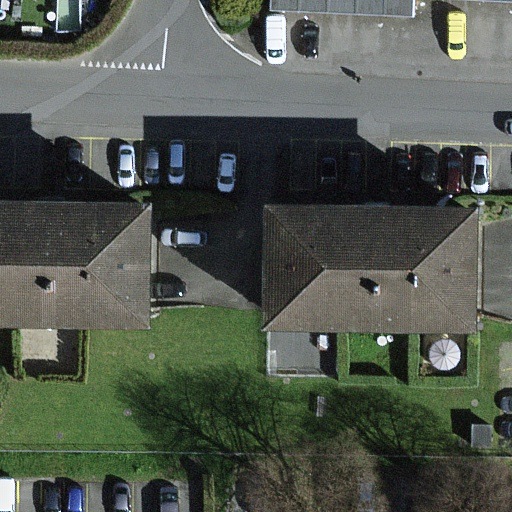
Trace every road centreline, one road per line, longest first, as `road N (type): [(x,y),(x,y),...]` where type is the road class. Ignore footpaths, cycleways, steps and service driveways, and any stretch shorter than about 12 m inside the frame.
road 1 (residential): [(511,113),(160,103)]
road 2 (residential): [(160,103),(0,98)]
